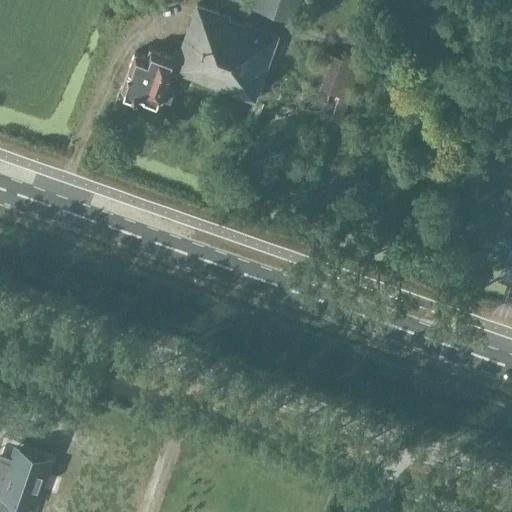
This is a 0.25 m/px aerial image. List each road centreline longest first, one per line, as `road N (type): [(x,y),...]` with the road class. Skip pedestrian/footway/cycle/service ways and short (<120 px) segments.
road 1 (unclassified): [(511,479),(0,298)]
road 2 (primary): [(511,362),(0,182)]
